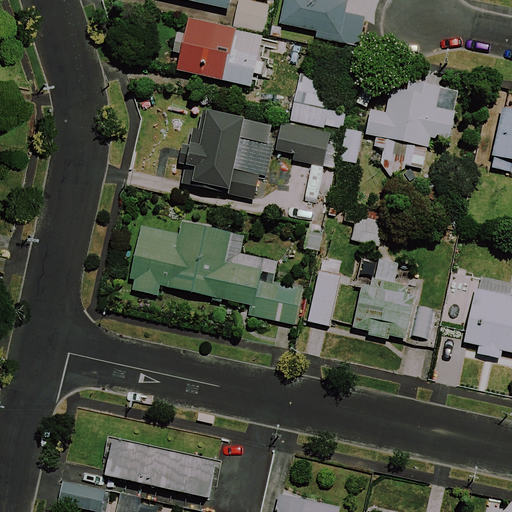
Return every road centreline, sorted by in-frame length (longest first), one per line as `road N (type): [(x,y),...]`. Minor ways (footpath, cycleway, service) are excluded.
road 1 (residential): [(40,345),(511,449)]
road 2 (residential): [(40,345),(81,170),(73,75),(50,0)]
road 3 (residential): [(3,511),(40,345)]
